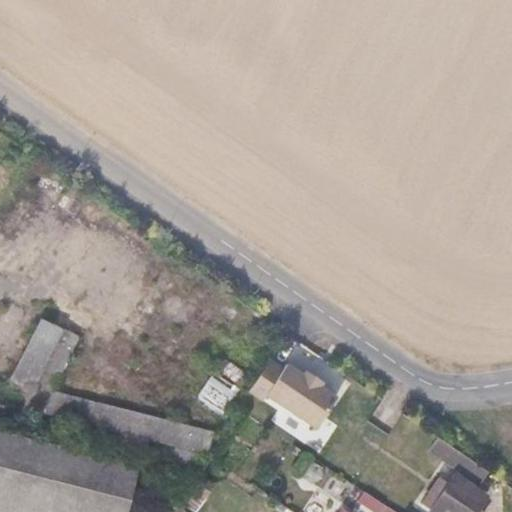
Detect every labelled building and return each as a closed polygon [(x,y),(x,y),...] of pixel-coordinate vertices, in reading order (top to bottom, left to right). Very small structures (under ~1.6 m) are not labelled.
[(44,379),(62,314),(23,305),(6,370),(32,376),(44,379)] [(304,339),(289,327),(279,341),(296,351),(304,339)] [(285,362),(271,353),(250,384),(264,393),(267,388),(317,422),(338,391),(321,379),(324,375),(307,364),(305,368),(288,357),(285,362)] [(203,418),(44,379),(32,376),(26,398),(197,442),(203,418)] [(0,487),(96,511),(124,511),(138,457),(0,421),(0,487)] [(444,511),(473,511),(491,484),(481,478),(490,466),(438,431),(429,445),(458,463),(452,472),(441,466),(429,484),(439,491),(431,503),(444,511)] [(219,474),(199,461),(190,475),(210,488),(219,474)] [(379,507),(387,494),(368,480),(359,494),(379,507)] [(0,507),(18,511),(96,511),(0,487),(0,507)] [(414,511),(408,507),(404,511),(354,511),(358,507),(344,498),(335,511),(414,511)]
